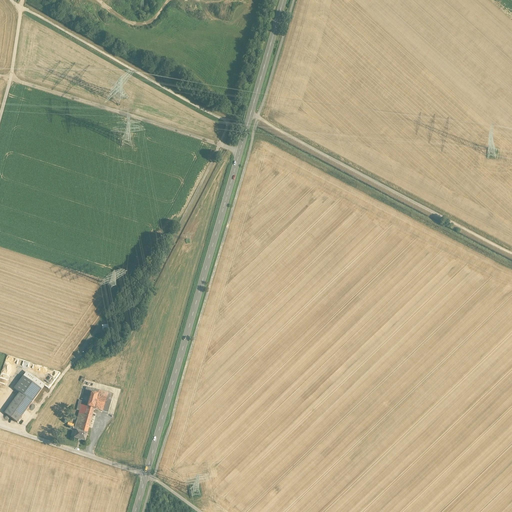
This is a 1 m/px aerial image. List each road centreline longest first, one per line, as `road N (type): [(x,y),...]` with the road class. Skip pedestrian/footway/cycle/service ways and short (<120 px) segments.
road 1 (primary): [(145,475),(283,0)]
road 2 (track): [(134,309),(220,145),(0,77)]
road 3 (track): [(511,255),(250,114)]
road 4 (track): [(10,0),(224,121),(220,145),(239,152)]
road 5 (residential): [(145,475),(0,426)]
